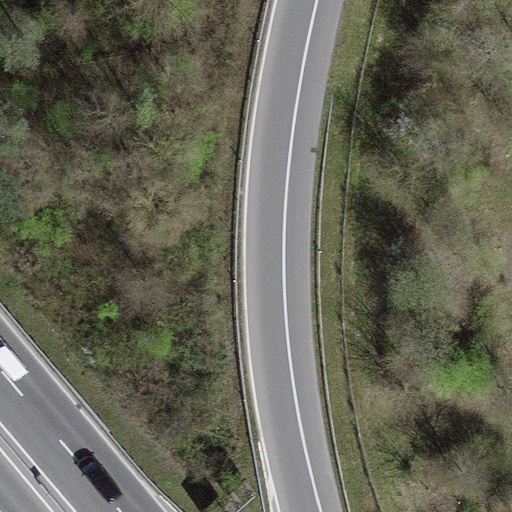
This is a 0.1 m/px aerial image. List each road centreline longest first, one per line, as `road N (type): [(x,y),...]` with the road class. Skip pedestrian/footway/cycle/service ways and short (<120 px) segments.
road 1 (motorway): [(304,511),(274,351),(268,248),(285,80),(303,0)]
road 2 (motorway): [(121,511),(0,368)]
